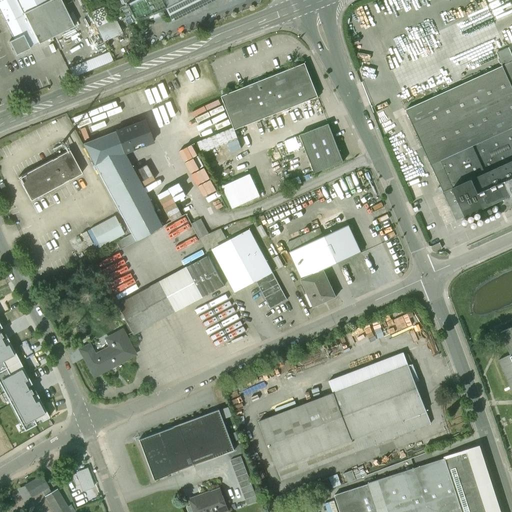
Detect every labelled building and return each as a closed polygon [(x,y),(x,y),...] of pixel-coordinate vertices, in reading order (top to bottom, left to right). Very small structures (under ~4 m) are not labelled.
[(0,0),(0,11),(14,39),(9,41),(16,55),(30,48),(29,47),(38,43),(39,44),(73,27),(60,0),(0,0)] [(123,0),(127,6),(126,6),(133,21),(151,14),(153,19),(159,16),(157,12),(165,9),(165,8),(180,0),(123,0)] [(111,21),(104,8),(89,13),(103,40),(121,33),(114,20),(111,21)] [(511,61),(406,109),(443,193),(511,161),(511,61)] [(305,63),(278,73),(292,107),(318,96),(305,63)] [(278,73),(249,85),(262,118),(292,107),(278,73)] [(249,85),(222,96),(235,129),(262,118),(249,85)] [(169,120),(180,114),(172,100),(161,106),(169,120)] [(145,120),(115,132),(123,153),(124,153),(145,145),(152,142),(153,142),(145,120)] [(329,124),(300,135),(315,173),(343,162),(329,124)] [(235,141),(231,129),(202,140),(207,152),(235,141)] [(123,153),(115,132),(82,144),(130,234),(131,234),(135,242),(163,226),(124,153),(123,153)] [(199,142),(182,149),(199,187),(216,180),(199,142)] [(67,149),(16,177),(28,200),(80,173),(67,149)] [(511,161),(443,193),(455,220),(498,200),(510,194),(511,193),(511,161)] [(278,191),(274,180),(262,185),(257,172),(228,183),(237,207),(278,191)] [(163,208),(182,200),(178,189),(158,196),(163,208)] [(511,197),(510,194),(498,200),(503,212),(511,207),(511,197)] [(114,216),(95,226),(100,234),(95,237),(91,228),(90,229),(100,247),(124,234),(114,216)] [(267,234),(261,224),(256,227),(262,237),(267,234)] [(319,228),(286,242),(290,251),(289,251),(301,278),(322,269),(360,253),(348,225),(323,236),(319,228)] [(249,229),(219,245),(218,242),(226,238),(221,228),(199,238),(207,252),(212,250),(234,292),(255,281),(271,309),(287,300),(249,229)] [(130,234),(116,242),(120,250),(135,242),(131,234),(130,234)] [(208,255),(116,305),(132,335),(224,285),(208,255)] [(279,255),(274,258),(279,268),(284,265),(279,255)] [(301,278),(300,279),(313,306),(335,295),(322,269),(301,278)] [(219,346),(251,330),(239,305),(221,314),(224,321),(215,325),(213,320),(208,323),(219,346)] [(0,370),(17,362),(13,355),(15,354),(7,338),(2,341),(0,337),(2,337),(0,333),(0,328),(1,328),(0,325),(0,370)] [(511,327),(501,332),(511,355),(511,354),(511,327)] [(111,346),(94,355),(88,344),(78,349),(93,376),(102,371),(102,370),(113,365),(113,366),(120,362),(116,355),(128,349),(125,343),(128,341),(121,328),(106,336),(111,346)] [(404,353),(329,381),(333,393),(306,404),(328,463),(431,424),(415,383),(419,381),(413,364),(409,366),(404,353)] [(511,354),(511,355),(498,360),(511,390),(511,354)] [(143,370),(165,363),(163,359),(141,366),(143,370)] [(20,369),(17,362),(0,370),(0,380),(2,384),(0,384),(20,423),(21,423),(25,430),(36,424),(34,422),(40,419),(41,421),(49,417),(37,394),(32,397),(30,394),(32,393),(30,389),(28,390),(26,387),(31,384),(23,368),(20,369)] [(306,404),(259,421),(281,480),(328,463),(306,404)] [(219,410),(138,440),(154,480),(234,450),(219,410)] [(445,457),(367,482),(367,483),(333,494),(339,511),(498,511),(476,446),(445,456),(445,457)] [(257,501),(240,456),(230,460),(247,505),(257,501)] [(87,469),(76,473),(83,491),(93,487),(87,469)] [(352,471),(344,474),(348,483),(355,480),(352,471)] [(332,477),(334,484),(342,481),(339,474),(332,477)] [(23,485),(30,498),(41,492),(47,489),(40,476),(23,485)] [(41,492),(43,497),(49,494),(47,489),(41,492)] [(49,494),(43,497),(52,511),(68,511),(55,490),(49,494)] [(219,490),(206,495),(206,494),(190,500),(194,511),(199,510),(200,511),(222,511),(227,510),(219,490)]
